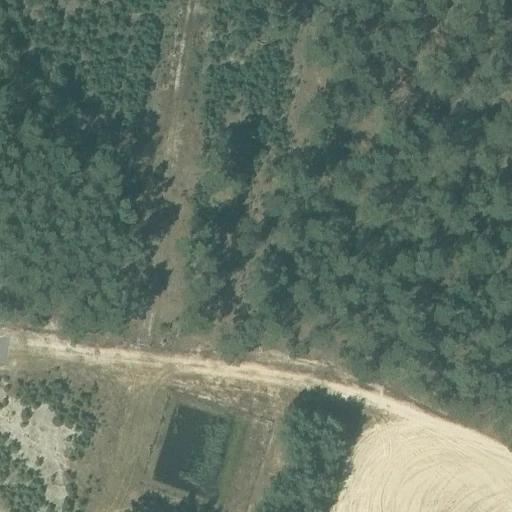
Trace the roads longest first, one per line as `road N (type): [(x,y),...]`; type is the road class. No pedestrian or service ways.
road 1 (track): [(511,488),(388,411),(294,379),(7,350)]
road 2 (track): [(143,363),(195,0)]
